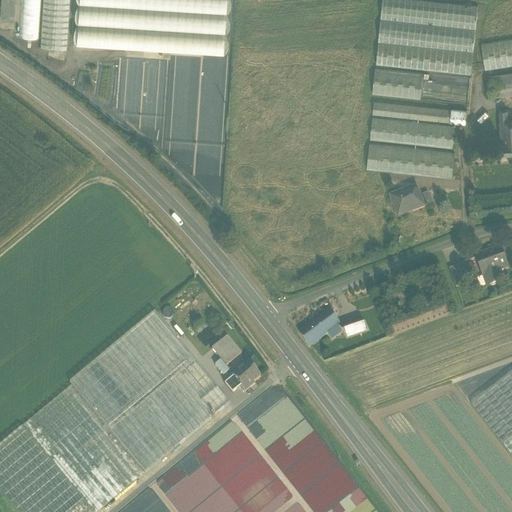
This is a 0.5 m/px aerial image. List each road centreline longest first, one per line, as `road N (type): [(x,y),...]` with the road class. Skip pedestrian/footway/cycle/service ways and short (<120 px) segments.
road 1 (secondary): [(415,511),(174,210),(89,130),(0,63)]
road 2 (track): [(0,254),(79,187),(109,181),(200,272),(277,375)]
road 3 (track): [(297,359),(113,511)]
road 4 (track): [(465,237),(465,137),(482,107),(501,102)]
